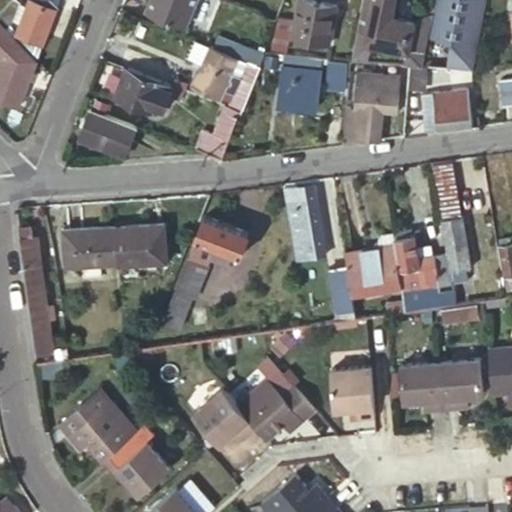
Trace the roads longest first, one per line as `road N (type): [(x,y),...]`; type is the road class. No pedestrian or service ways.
road 1 (residential): [(31,186),(511,134)]
road 2 (residential): [(242,481),(278,452),(333,442),(382,465),(511,454)]
road 3 (residential): [(68,511),(44,482),(24,428),(0,243)]
road 4 (residential): [(102,0),(31,186)]
